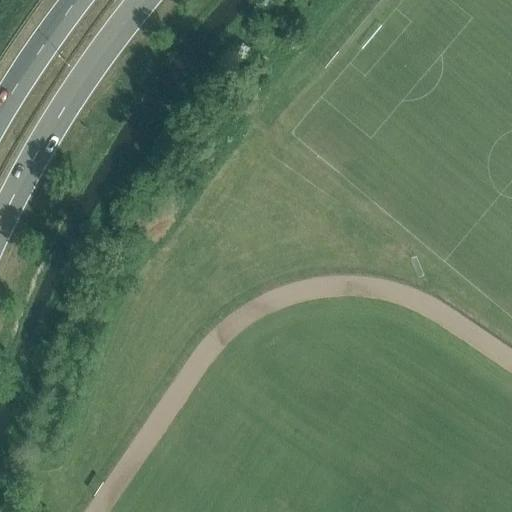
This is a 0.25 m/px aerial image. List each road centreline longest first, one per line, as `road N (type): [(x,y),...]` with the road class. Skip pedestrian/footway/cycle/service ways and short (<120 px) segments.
road 1 (trunk): [(0,225),(63,111),(144,0)]
road 2 (trunk): [(77,0),(0,113)]
